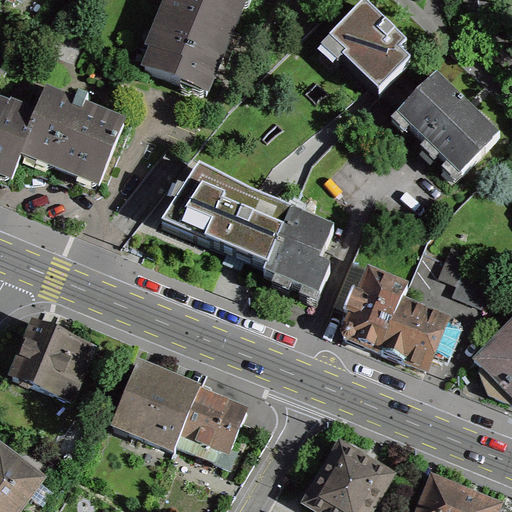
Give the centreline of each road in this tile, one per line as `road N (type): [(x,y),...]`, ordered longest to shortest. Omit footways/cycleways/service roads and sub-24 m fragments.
road 1 (secondary): [(19,254),(327,383)]
road 2 (secondary): [(327,383),(511,456)]
road 3 (residential): [(327,383),(250,511)]
